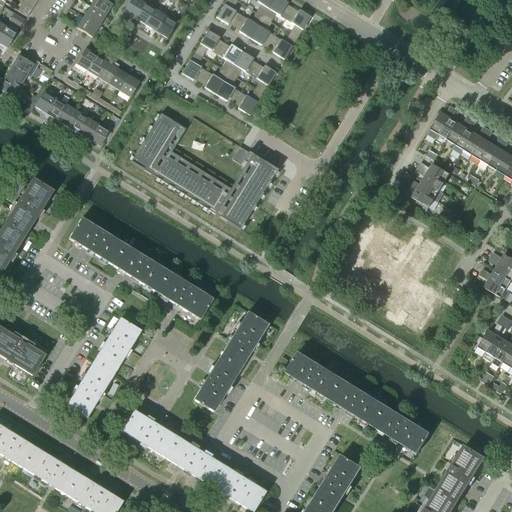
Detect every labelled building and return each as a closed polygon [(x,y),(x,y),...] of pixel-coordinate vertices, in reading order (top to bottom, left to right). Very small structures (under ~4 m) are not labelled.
[(24,0),(21,5),(26,8),(31,11),(35,6),(24,0)] [(104,0),(94,0),(90,6),(105,16),(112,5),(104,0)] [(130,0),(123,12),(135,19),(144,4),(138,0),(130,0)] [(225,22),(234,27),(241,16),(232,10),(237,2),(234,0),(228,0),(217,18),(224,23),(225,22)] [(255,13),(263,18),(274,0),(252,0),(260,5),(255,13)] [(282,0),(274,0),(263,18),(271,23),(276,15),(286,20),(293,8),(283,2),(284,1),(282,0)] [(135,19),(145,26),(155,10),(144,4),(135,19)] [(18,11),(23,14),(26,8),(21,5),(18,11)] [(90,6),(84,17),(99,26),(105,16),(90,6)] [(26,8),(23,14),(28,17),(31,11),(26,8)] [(294,26),(289,34),(297,40),(311,18),(303,13),(302,14),(293,8),(286,20),(294,26)] [(145,26),(156,32),(166,17),(155,10),(145,26)] [(19,29),(24,18),(14,13),(8,24),(19,29)] [(243,35),(250,39),(263,18),(255,13),(250,22),(241,16),(234,27),(244,34),(243,35)] [(99,26),(84,17),(76,29),(92,38),(99,26)] [(166,17),(156,32),(167,39),(177,24),(166,17)] [(259,43),(268,48),(275,38),(265,32),(271,23),(263,18),(250,39),(258,44),(259,43)] [(5,27),(0,35),(0,45),(7,49),(16,34),(5,27)] [(208,32),(195,53),(202,58),(207,50),(216,55),(224,43),(215,38),(216,36),(208,32)] [(275,38),(268,48),(278,55),(277,56),(285,60),(297,40),(289,34),(283,43),(275,38)] [(221,69),(228,74),(242,52),(235,48),(234,49),(224,43),(216,55),(226,61),(221,69)] [(75,64),(86,71),(96,56),(85,49),(75,64)] [(30,79),(40,64),(21,52),(12,67),(27,77),(30,79)] [(242,52),(228,74),(236,79),(241,71),(250,77),(258,64),(249,59),(250,57),(242,52)] [(190,78),(199,83),(206,72),(197,67),(202,58),(195,53),(182,74),(189,79),(190,78)] [(86,71),(97,78),(107,63),(96,56),(86,71)] [(97,78),(108,85),(117,69),(107,63),(97,78)] [(259,82),(254,90),(262,96),(276,74),(269,69),(268,70),(258,64),(250,77),(259,82)] [(12,67),(5,78),(20,87),(27,77),(12,67)] [(108,85),(119,91),(128,76),(117,69),(108,85)] [(208,91),(215,95),(228,74),(221,69),(215,78),(206,72),(199,83),(209,90),(208,91)] [(227,101),(233,104),(240,93),(231,88),(236,79),(228,74),(215,95),(226,102),(227,101)] [(128,76),(119,91),(130,98),(139,83),(128,76)] [(20,87),(5,78),(0,86),(0,90),(13,99),(20,87)] [(35,108),(46,114),(55,99),(44,92),(46,89),(43,95),(35,108)] [(233,104),(238,108),(237,110),(241,112),(249,117),(262,96),(254,90),(249,99),(240,93),(233,104)] [(39,100),(35,108),(43,95),(39,92),(35,98),(39,100)] [(46,114),(56,121),(66,106),(55,99),(46,114)] [(29,104),(25,110),(31,113),(32,111),(35,108),(29,104)] [(56,121),(67,128),(77,112),(66,106),(56,121)] [(438,137),(454,111),(450,108),(444,117),(440,114),(426,137),(435,142),(438,137)] [(438,137),(446,142),(457,124),(453,122),(458,113),(454,111),(438,137)] [(67,128),(78,134),(88,119),(77,112),(67,128)] [(157,116),(129,162),(246,235),(282,175),(249,155),(243,165),(253,171),(243,188),(171,144),(179,130),(157,116)] [(446,142),(454,147),(470,121),(466,118),(461,127),(457,124),(446,142)] [(78,134),(89,141),(98,126),(88,119),(78,134)] [(454,147),(462,152),(473,134),(469,132),(475,123),(470,121),(454,147)] [(98,126),(89,141),(100,148),(109,132),(98,126)] [(462,152),(471,157),(487,131),(482,128),(477,137),(473,134),(462,152)] [(471,157),(479,162),(490,145),(486,143),(491,134),(487,131),(471,157)] [(479,162),(487,167),(503,141),(499,139),(494,147),(490,145),(479,162)] [(487,167),(495,172),(506,155),(502,153),(508,144),(503,141),(487,167)] [(495,172),(504,178),(511,164),(511,154),(510,158),(506,155),(495,172)] [(445,162),(442,167),(448,171),(451,166),(445,162)] [(421,163),(418,168),(444,184),(449,175),(432,165),(430,169),(421,163)] [(424,178),(422,182),(439,192),(444,184),(418,168),(415,172),(424,178)] [(475,178),(471,185),(475,187),(479,181),(475,178)] [(0,231),(0,277),(52,193),(32,180),(0,231)] [(410,180),(408,185),(434,201),(438,203),(443,195),(439,192),(422,182),(419,186),(410,180)] [(434,201),(408,185),(405,189),(414,194),(412,198),(417,202),(414,206),(426,213),(429,209),(434,201)] [(501,204),(505,206),(506,207),(510,199),(506,197),(501,204)] [(454,205),(451,210),(457,214),(460,209),(454,205)] [(67,240),(199,321),(211,301),(80,220),(67,240)] [(452,268),(377,222),(360,250),(370,257),(378,244),(432,277),(424,289),(435,296),(452,268)] [(511,254),(509,258),(504,255),(501,260),(492,254),(489,258),(511,272),(511,254)] [(496,268),(493,272),(511,283),(511,280),(511,272),(489,258),(487,263),(496,268)] [(334,291),(409,338),(426,309),(416,303),(408,315),(355,282),(362,270),(352,263),(334,291)] [(482,270),(479,275),(505,291),(511,283),(493,272),(491,276),(482,270)] [(483,277),(479,275),(476,279),(485,285),(483,289),(505,302),(510,294),(505,291),(483,277)] [(192,401),(213,414),(267,326),(246,314),(192,401)] [(65,407),(85,420),(139,333),(119,320),(65,407)] [(477,348),(485,353),(501,327),(497,325),(491,333),(487,331),(477,348)] [(483,359),(490,363),(504,341),(500,339),(506,330),(501,327),(485,353),(486,354),(483,359)] [(0,357),(31,377),(44,357),(0,330),(0,357)] [(490,363),(498,368),(511,346),(511,337),(508,344),(504,341),(490,363)] [(502,364),(510,369),(511,365),(511,346),(498,368),(499,369),(502,364)] [(285,375),(416,455),(428,435),(297,354),(285,375)] [(278,365),(284,369),(288,362),(282,359),(278,365)] [(490,385),(494,375),(485,372),(481,381),(490,385)] [(497,391),(495,393),(500,396),(502,394),(504,390),(499,387),(497,391)] [(120,432),(249,511),(252,511),(264,493),(132,413),(120,432)] [(0,456),(90,511),(116,511),(122,504),(0,428),(0,456)] [(423,511),(451,511),(483,460),(463,448),(423,511)] [(334,511),(349,488),(361,469),(341,457),(306,511),(334,511)]
